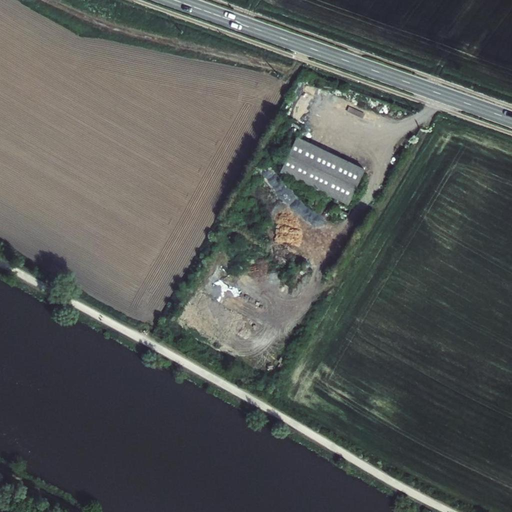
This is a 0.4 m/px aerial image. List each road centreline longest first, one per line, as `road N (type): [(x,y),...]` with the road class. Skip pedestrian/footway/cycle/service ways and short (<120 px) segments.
road 1 (primary): [(511,119),(176,0)]
road 2 (track): [(309,293),(337,280),(445,81)]
